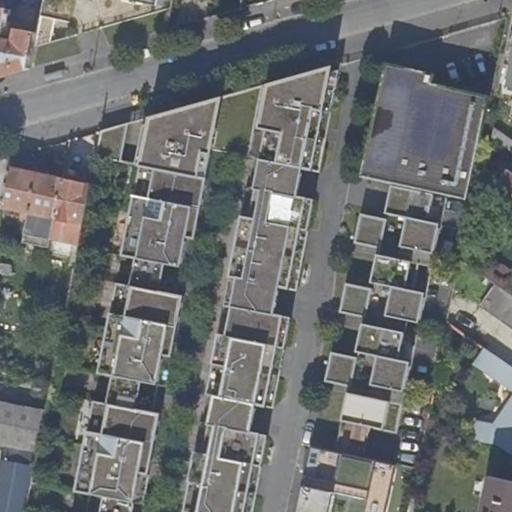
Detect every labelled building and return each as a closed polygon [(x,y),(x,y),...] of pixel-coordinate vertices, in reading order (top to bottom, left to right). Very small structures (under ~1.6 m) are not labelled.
[(20,0),(0,0),(0,76),(30,69),(34,46),(37,33),(18,29),(15,42),(6,40),(2,43),(0,39),(0,38),(1,34),(6,35),(12,11),(15,12),(20,6),(20,0)] [(71,21),(40,16),(37,33),(34,46),(67,37),(71,21)] [(93,158),(137,167),(120,256),(133,259),(179,268),(188,270),(195,234),(194,234),(198,213),(199,214),(211,151),(259,161),(303,169),(319,172),(341,64),(143,119),(134,164),(119,161),(126,124),(99,131),(93,158)] [(371,429),(399,434),(420,335),(408,332),(410,322),(422,324),(449,197),(468,201),(490,97),(471,93),(433,85),(435,75),(387,65),(385,76),(378,111),(363,179),(370,180),(393,185),(386,221),(362,216),(356,245),(380,250),(371,289),(347,284),(341,313),(365,318),(357,358),(333,353),(327,383),(350,388),(337,452),(365,458),(371,429)] [(378,111),(385,76),(373,73),(366,108),(378,111)] [(511,144),(511,141),(494,128),(492,138),(508,150),(511,144)] [(259,161),(254,189),(298,198),(303,169),(259,161)] [(511,194),(511,167),(499,185),(511,194)] [(21,216),(27,217),(29,209),(36,174),(9,168),(2,204),(16,207),(15,209),(22,210),(21,216)] [(47,221),(54,223),(55,216),(62,178),(63,174),(47,171),(46,176),(36,174),(29,209),(42,212),(42,214),(48,215),(47,221)] [(88,184),(83,183),(62,178),(55,216),(70,219),(69,224),(80,227),(88,184)] [(254,189),(246,187),(239,222),(241,222),(236,243),(235,243),(228,277),(280,287),(296,290),(302,262),(300,261),(307,229),(309,230),(314,201),(298,198),(254,189)] [(55,216),(54,223),(51,237),(77,242),(80,227),(69,224),(70,219),(55,216)] [(127,287),(173,296),(179,268),(133,259),(127,287)] [(228,277),(222,306),(274,316),(280,287),(228,277)] [(511,326),(511,294),(497,284),(482,306),(511,326)] [(157,387),(165,388),(172,352),(171,352),(175,331),(177,332),(183,298),(173,296),(127,287),(116,285),(98,375),(111,377),(157,387)] [(452,305),(449,317),(458,324),(465,314),(452,305)] [(257,407),(273,410),(280,374),(279,374),(283,352),(284,353),(291,319),(274,316),(222,306),(216,339),(217,340),(213,362),(211,361),(204,397),(213,398),(257,407)] [(511,365),(494,352),(482,368),(511,389),(511,398),(493,426),(475,423),(471,439),(496,444),(511,454),(511,365)] [(20,369),(8,366),(6,375),(18,377),(20,369)] [(157,387),(111,377),(106,403),(152,412),(157,387)] [(257,407),(213,398),(208,424),(252,432),(257,407)] [(0,401),(0,444),(4,445),(10,447),(18,405),(0,401)] [(106,403),(93,401),(75,491),(90,494),(135,503),(143,505),(149,470),(148,470),(152,449),(154,449),(160,414),(152,412),(106,403)] [(45,411),(18,405),(10,447),(37,452),(45,411)] [(440,420),(428,418),(425,431),(437,433),(440,420)] [(189,478),(182,511),(252,511),(256,491),(255,490),(259,470),(261,470),(268,436),(252,432),(208,424),(200,422),(193,457),(195,458),(190,479),(189,478)] [(10,447),(4,445),(1,459),(34,466),(37,452),(10,447)] [(311,447),(302,486),(336,494),(366,500),(363,511),(384,511),(394,464),(365,458),(337,452),(311,447)] [(25,511),(34,466),(1,459),(0,465),(0,511),(25,511)] [(511,511),(511,481),(489,477),(481,511),(511,511)] [(331,511),(336,494),(302,486),(296,511),(331,511)] [(86,511),(133,511),(135,503),(90,494),(86,511)]
